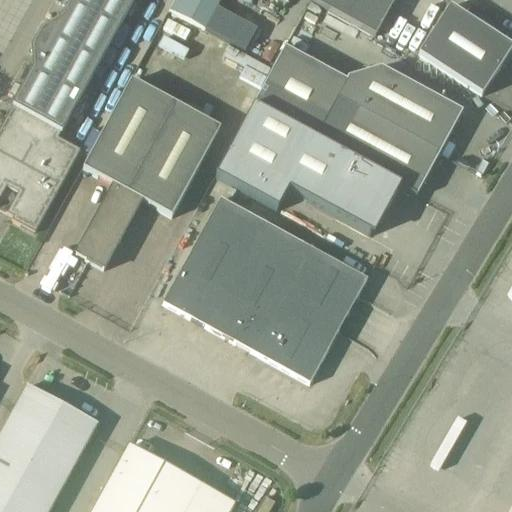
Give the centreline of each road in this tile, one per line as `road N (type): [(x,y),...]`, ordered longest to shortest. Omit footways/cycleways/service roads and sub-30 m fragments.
road 1 (unclassified): [(336,479),(0,298)]
road 2 (unclassified): [(336,479),(511,203)]
